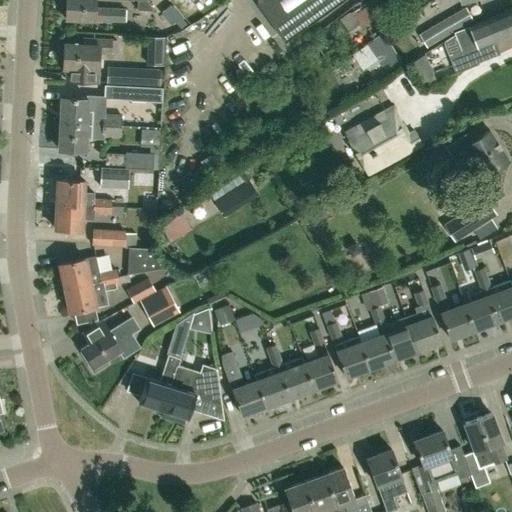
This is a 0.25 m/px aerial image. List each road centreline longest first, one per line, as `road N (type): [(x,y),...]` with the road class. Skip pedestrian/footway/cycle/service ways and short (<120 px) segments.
road 1 (residential): [(59,466),(13,231),(25,0)]
road 2 (residential): [(59,466),(209,469),(511,365)]
